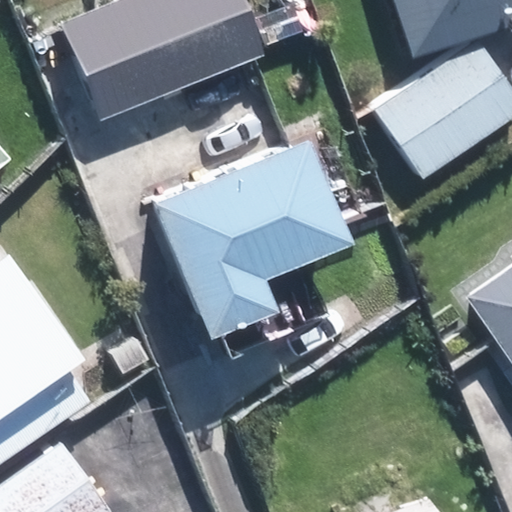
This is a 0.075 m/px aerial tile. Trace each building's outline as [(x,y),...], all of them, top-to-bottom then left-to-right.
[(258,44),(239,0),(91,0),(54,15),(94,111),(258,44)] [(511,0),(386,0),(403,49),(511,12),(511,0)] [(417,170),(511,104),(511,88),(472,32),(370,103),(417,170)] [(265,288),(252,258),(340,222),(297,121),(142,186),(197,317),(265,288)] [(0,448),(86,389),(68,362),(80,354),(3,243),(0,244),(0,448)] [(511,254),(462,289),(511,360),(511,254)] [(0,511),(92,511),(106,503),(58,434),(0,474),(0,511)]
